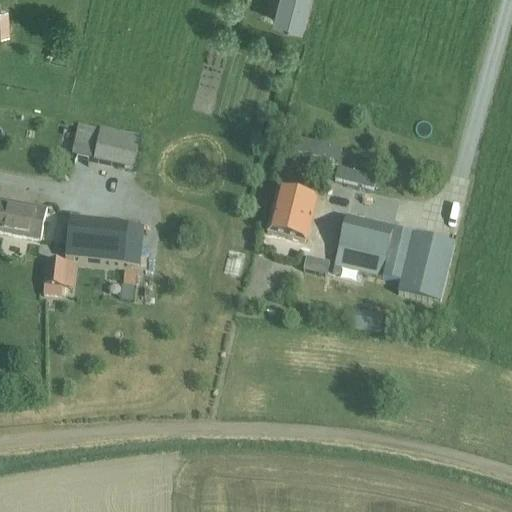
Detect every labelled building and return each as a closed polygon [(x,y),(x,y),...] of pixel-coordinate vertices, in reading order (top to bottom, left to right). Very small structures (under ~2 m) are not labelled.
[(300,28),(307,0),(278,0),(273,21),(300,28)] [(0,36),(10,36),(8,10),(0,10),(0,36)] [(72,160),(93,164),(134,172),(139,141),(77,129),(72,160)] [(298,221),(303,200),(276,194),(266,236),(305,245),(310,224),(298,221)] [(0,236),(40,244),(46,212),(0,203),(0,236)] [(63,261),(137,270),(142,229),(68,220),(63,261)] [(347,274),(380,282),(392,232),(344,220),(332,270),(333,270),(347,274)] [(392,232),(380,282),(400,286),(398,296),(440,306),(454,246),(392,232)] [(272,268),(275,257),(261,254),(258,265),(272,268)] [(309,256),(307,269),(331,273),(333,260),(309,256)] [(43,284),(58,286),(59,286),(62,267),(45,265),(43,284)] [(129,269),(127,282),(139,284),(141,271),(129,269)] [(333,270),(326,298),(340,302),(347,274),(333,270)] [(109,299),(124,299),(125,276),(110,275),(109,299)] [(125,285),(125,300),(138,299),(137,284),(125,285)] [(351,312),(349,331),(382,335),(384,316),(351,312)]
